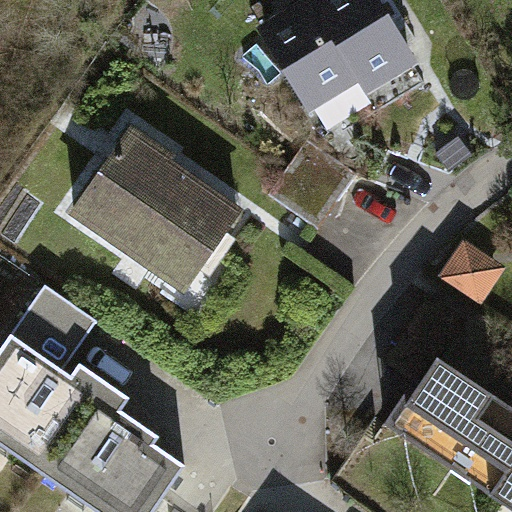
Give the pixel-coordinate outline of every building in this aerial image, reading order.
[(374,0),(320,0),(267,33),(309,102),(357,73),(365,86),(410,59),(389,24),(403,16),(393,0),(382,0),(376,4),(374,0)] [(130,131),(75,211),(182,284),(185,281),(189,284),(238,212),(165,162),(169,157),(130,131)] [(338,201),(357,175),(307,141),(289,167),(338,201)] [(320,228),(338,201),(289,167),(270,194),(320,228)] [(466,246),(446,278),(479,300),(494,277),(495,273),(496,270),(494,266),(492,264),(466,246)] [(97,320),(45,284),(0,349),(0,443),(42,473),(106,380),(80,363),(71,376),(63,370),(97,320)] [(511,405),(438,357),(423,380),(417,376),(386,423),(511,506),(511,405)] [(106,380),(42,473),(98,511),(152,511),(185,465),(153,443),(159,436),(121,410),(130,397),(106,380)]
